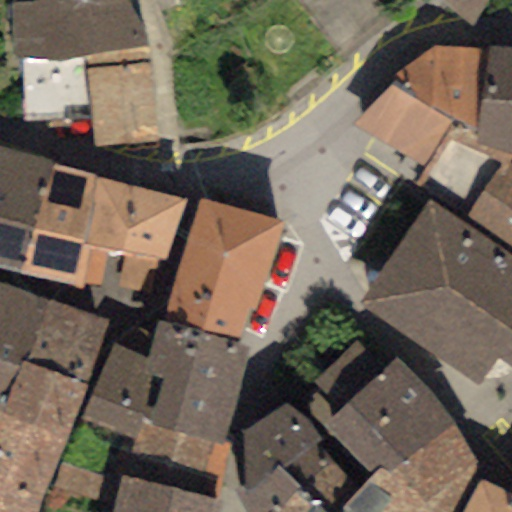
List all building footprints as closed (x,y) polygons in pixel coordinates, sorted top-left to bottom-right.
[(135,0),(35,0),(36,2),(11,4),(11,59),(23,59),(82,58),(147,47),(135,0)] [(488,0),(415,0),(422,5),(425,0),(436,0),(469,27),(488,0)] [(155,141),(147,47),(82,58),(88,120),(93,145),(155,141)] [(386,80),(391,83),(451,122),(475,130),(485,51),(433,48),(386,80)] [(511,51),(485,51),(475,130),(474,143),(511,156),(511,155),(511,51)] [(88,120),(82,58),(23,59),(25,118),(88,120)] [(391,83),(349,127),(424,169),(451,122),(391,83)] [(451,122),(424,169),(417,185),(430,198),(429,200),(462,222),(506,162),(511,156),(474,143),(475,130),(451,122)] [(50,164),(0,147),(0,271),(16,276),(50,164)] [(511,166),(506,162),(462,222),(511,257),(511,166)] [(93,177),(50,164),(16,276),(81,291),(82,284),(89,244),(81,244),(93,177)] [(185,200),(93,177),(81,244),(89,244),(82,284),(100,286),(105,248),(123,251),(116,288),(154,294),(185,200)] [(281,222),(199,199),(161,321),(237,343),(249,310),(255,312),(281,222)] [(511,257),(462,222),(429,200),(358,305),(477,386),(498,359),(511,368),(511,257)] [(47,301),(0,285),(0,362),(18,369),(21,362),(47,301)] [(106,320),(47,301),(21,362),(86,383),(106,320)] [(249,344),(237,343),(161,321),(155,319),(145,358),(111,343),(79,422),(133,443),(138,420),(223,442),(249,344)] [(358,342),(311,381),(320,391),(305,404),(368,478),(381,468),(389,477),(452,424),(397,360),(383,371),(358,342)] [(86,383),(21,362),(18,369),(1,415),(0,414),(0,511),(37,511),(38,511),(86,383)] [(0,414),(1,415),(18,369),(0,362),(0,414)] [(285,403),(241,434),(244,492),(313,444),(322,437),(285,403)] [(230,443),(223,442),(138,420),(133,443),(122,478),(218,501),(230,443)] [(451,511),(476,466),(452,424),(389,477),(381,468),(368,478),(358,490),(343,506),(348,509),(343,511),(451,511)] [(358,490),(313,444),(244,492),(236,495),(245,511),(343,511),(348,509),(343,506),(358,490)] [(113,511),(215,511),(218,501),(122,478),(113,511)] [(462,511),(511,511),(511,495),(507,493),(480,480),(462,511)]
